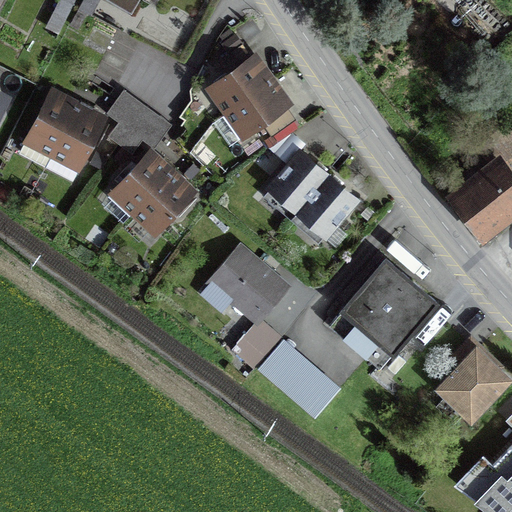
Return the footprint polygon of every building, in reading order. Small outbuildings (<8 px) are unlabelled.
[(74,0),(59,0),(51,17),(63,23),(74,0)] [(82,0),(78,10),(89,16),(97,0),(82,0)] [(262,73),(251,58),(209,87),(227,112),(244,136),(286,107),(276,92),(269,82),(262,73)] [(167,123),(123,92),(108,112),(119,120),(109,134),(131,150),(141,136),(152,144),(167,123)] [(73,177),(102,122),(84,112),(76,108),(70,105),(49,94),(20,149),(22,155),(45,167),(68,179),(73,177)] [(511,152),(452,199),(480,236),(511,210),(511,152)] [(268,189),(296,213),(324,237),(355,200),(336,185),(327,177),(319,170),(299,153),(268,189)] [(176,181),(169,174),(161,167),(147,154),(112,192),(134,212),(156,232),(191,195),(176,181)] [(232,299),(257,320),(284,287),(239,248),(200,294),(221,312),(232,299)] [(327,326),(379,370),(436,304),(384,260),(327,326)] [(338,390),(281,341),(258,367),(315,416),(338,390)] [(440,389),(470,417),(505,380),(475,351),(440,389)] [(499,511),(511,511),(511,439),(470,484),(499,511)]
